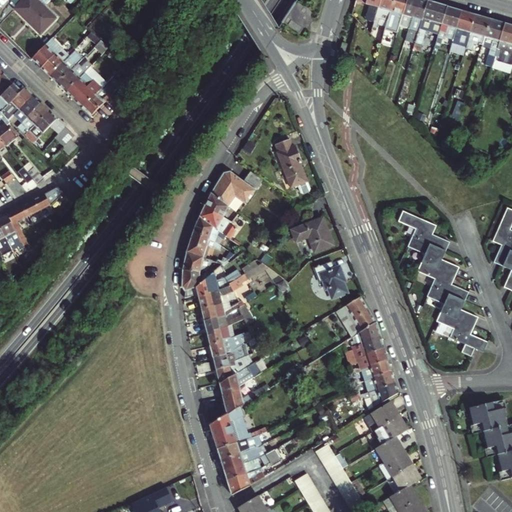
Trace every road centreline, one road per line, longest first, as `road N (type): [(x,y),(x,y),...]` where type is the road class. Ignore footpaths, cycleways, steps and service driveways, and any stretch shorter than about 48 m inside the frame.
road 1 (residential): [(220,511),(183,381),(168,263),(184,210),(257,100),(285,73)]
road 2 (trunk): [(0,378),(188,142),(285,0)]
road 3 (trunk): [(271,0),(157,165),(0,361)]
road 4 (residential): [(0,48),(98,145),(72,173),(0,210)]
road 5 (secondary): [(416,387),(325,152)]
road 6 (residential): [(511,358),(463,229)]
road 7 (secondary): [(449,511),(416,387)]
